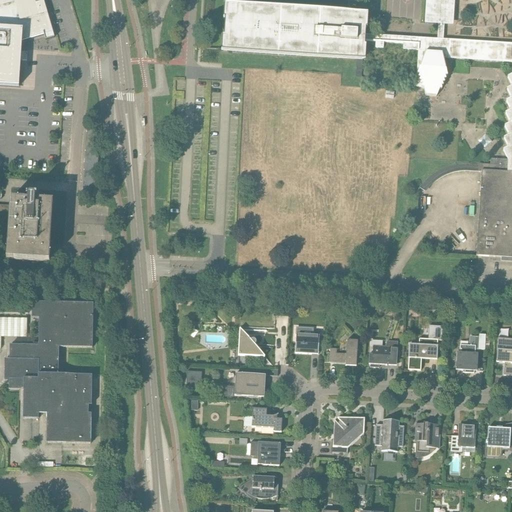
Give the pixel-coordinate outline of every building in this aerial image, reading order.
[(43,0),(0,0),(0,86),(19,87),(21,61),(27,62),(27,53),(21,53),(22,42),(53,33),(43,0)] [(511,0),(429,0),(428,21),(438,22),(438,25),(437,40),(411,38),(365,35),(365,34),(365,27),(366,16),(226,7),(223,51),(230,51),(297,55),(302,55),(364,59),(365,42),(375,43),(375,49),(383,49),(383,44),(399,45),(403,45),(403,51),(418,52),(416,88),(423,89),(425,94),(425,97),(438,98),(454,74),(445,55),(511,58),(511,69),(510,70),(511,76),(511,81),(509,82),(511,91),(511,93),(509,94),(511,105),(508,106),(511,117),(507,118),(511,129),(507,130),(510,141),(506,142),(510,154),(509,167),(471,164),(470,164),(469,164),(468,164),(467,164),(466,164),(465,164),(464,164),(463,164),(462,164),(461,164),(460,164),(459,164),(458,164),(458,165),(457,165),(456,165),(455,165),(454,165),(453,165),(453,166),(452,166),(451,166),(450,166),(449,166),(449,167),(448,167),(447,167),(446,168),(445,168),(444,168),(443,169),(442,169),(442,170),(441,170),(440,170),(439,171),(438,171),(438,172),(437,172),(436,172),(436,173),(435,173),(434,174),(433,175),(432,175),(432,176),(431,176),(430,177),(429,178),(428,179),(427,180),(426,180),(426,181),(425,181),(425,182),(424,182),(424,183),(423,183),(423,184),(422,185),(422,186),(421,186),(421,187),(420,187),(420,188),(420,189),(419,189),(419,190),(418,190),(418,191),(423,194),(424,193),(424,192),(425,192),(425,191),(426,190),(426,189),(427,189),(427,188),(428,188),(428,187),(429,187),(429,186),(430,186),(430,185),(431,185),(431,184),(432,183),(433,183),(433,182),(434,182),(434,181),(435,181),(436,180),(437,179),(438,179),(438,178),(439,178),(440,178),(440,177),(441,177),(441,176),(442,176),(443,176),(443,175),(444,175),(445,175),(445,174),(446,174),(447,174),(448,173),(449,173),(450,173),(450,172),(451,172),(452,172),(453,172),(454,171),(455,171),(456,171),(457,171),(458,171),(459,170),(460,170),(461,170),(462,170),(463,170),(464,170),(465,170),(466,170),(467,170),(468,170),(469,170),(470,170),(482,171),(477,256),(477,257),(490,258),(493,258),(501,258),(501,262),(511,262),(511,0)] [(83,192),(96,193),(100,132),(87,131),(83,192)] [(49,263),(50,246),(53,203),(35,202),(35,197),(28,197),(28,201),(10,200),(10,207),(0,206),(0,212),(9,213),(6,260),(49,263)] [(0,311),(28,312),(28,301),(0,300),(0,311)] [(10,346),(9,360),(5,360),(4,380),(9,380),(9,390),(19,390),(23,391),(23,419),(38,419),(38,414),(47,414),(46,444),(91,444),(91,414),(88,414),(89,406),(91,406),(92,376),(67,376),(58,375),(59,348),(68,348),(92,348),(93,304),(32,303),(32,319),(39,319),(38,346),(10,346)] [(26,337),(27,318),(0,317),(0,348),(1,348),(1,336),(26,337)] [(264,357),(240,330),(266,332),(266,329),(240,327),(238,356),(264,358),(264,357)] [(296,335),(295,354),(318,355),(319,336),(311,336),(309,334),(306,334),(304,335),(296,335)] [(504,363),(504,376),(511,376),(511,340),(497,339),(496,363),(504,363)] [(409,345),(409,351),(408,371),(421,372),(421,360),(436,360),(438,341),(419,340),(419,346),(409,345)] [(329,363),(345,364),(345,366),(356,367),(357,342),(347,341),(346,355),(336,354),(336,350),(330,350),(329,363)] [(369,355),(368,365),(370,365),(370,368),(379,369),(380,366),(387,366),(387,364),(396,365),(397,343),(387,342),(385,348),(373,347),(372,355),(369,355)] [(474,374),(474,372),(477,372),(478,354),(475,354),(475,347),(460,346),(459,353),(457,353),(456,371),(463,371),(462,374),(474,374)] [(188,373),(187,386),(202,386),(203,374),(188,373)] [(242,396),(261,397),(262,389),(264,389),(265,376),(237,375),(237,388),(243,388),(242,396)] [(266,417),(266,410),(252,409),(251,428),(274,429),(274,432),(273,432),(273,433),(281,433),(282,420),(277,420),(274,417),(271,417),(266,417)] [(331,442),(330,454),(347,455),(348,449),(363,435),(364,420),(338,418),(334,422),(333,442),(331,442)] [(376,426),(375,447),(381,447),(381,452),(397,453),(397,448),(403,448),(404,427),(399,427),(399,422),(383,421),(383,426),(376,426)] [(436,450),(436,449),(439,450),(440,426),(416,425),(415,442),(416,442),(415,459),(416,459),(417,459),(418,459),(419,459),(420,459),(421,459),(422,459),(423,459),(423,458),(424,458),(425,458),(426,458),(426,457),(427,457),(428,457),(429,456),(430,456),(430,455),(431,455),(432,454),(433,454),(433,453),(434,453),(434,452),(435,451),(435,450),(436,450)] [(451,437),(450,453),(461,453),(462,448),(475,449),(476,427),(458,425),(458,437),(451,437)] [(501,455),(501,449),(509,449),(510,430),(502,429),(502,428),(496,428),(496,429),(488,428),(487,442),(486,442),(485,444),(487,444),(487,448),(485,448),(484,459),(497,459),(497,458),(498,458),(499,458),(500,457),(501,456),(501,455)] [(250,457),(257,457),(257,466),(279,467),(280,445),(251,443),(250,457)] [(275,498),(277,496),(278,485),(274,485),(274,479),(253,478),(253,480),(238,489),(255,503),(256,499),(259,500),(262,500),(265,500),(267,500),(269,500),(272,499),(275,498)] [(357,495),(365,495),(365,485),(357,485),(357,495)]
